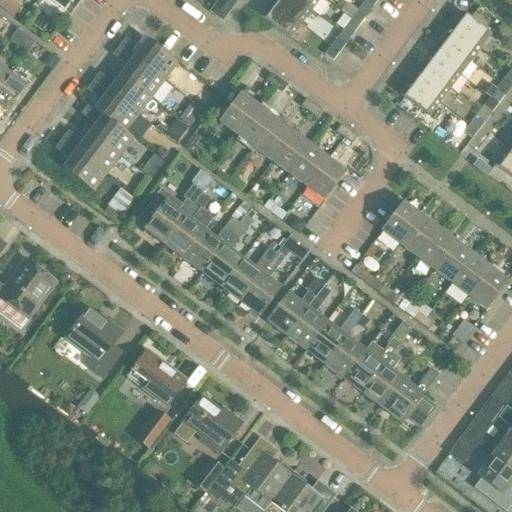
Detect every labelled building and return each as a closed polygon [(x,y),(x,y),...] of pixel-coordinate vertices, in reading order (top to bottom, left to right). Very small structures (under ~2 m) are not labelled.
[(72,0),(76,0),(80,2),(81,0),(47,0),(64,12),(72,0)] [(301,25),(311,11),(295,0),(274,0),(272,4),(301,25)] [(295,0),(311,11),(319,0),(295,0)] [(290,39),(301,25),(272,4),(261,18),(290,39)] [(359,26),(366,18),(357,11),(351,20),(359,26)] [(480,49),(490,35),(462,14),(451,28),(480,49)] [(353,35),(359,26),(351,20),(344,28),(353,35)] [(470,63),(480,49),(451,28),(441,41),(470,63)] [(35,44),(18,30),(9,41),(27,55),(35,44)] [(125,39),(118,48),(164,82),(177,64),(147,41),(140,50),(125,39)] [(339,54),(346,45),(337,39),(331,47),(339,54)] [(460,76),(470,63),(441,41),(431,55),(460,76)] [(333,62),(339,54),(331,47),(324,56),(333,62)] [(118,48),(112,57),(127,68),(120,76),(151,100),(164,82),(118,48)] [(449,90),(460,76),(431,55),(421,69),(449,90)] [(0,92),(12,77),(0,67),(0,92)] [(439,104),(449,90),(421,69),(411,82),(439,104)] [(511,86),(511,73),(510,72),(503,80),(511,86)] [(99,74),(92,83),(138,117),(151,100),(120,76),(114,85),(99,74)] [(274,88),(280,80),(272,75),(267,82),(274,88)] [(12,77),(0,92),(0,112),(8,118),(29,90),(12,77)] [(282,94),(288,86),(280,80),(274,88),(282,94)] [(429,118),(439,104),(411,82),(400,96),(429,118)] [(92,83),(86,91),(100,102),(94,110),(94,111),(95,112),(125,135),(126,134),(138,117),(92,83)] [(498,105),(504,97),(496,90),(489,99),(498,105)] [(237,137),(259,109),(241,95),(219,124),(237,137)] [(492,114),(498,105),(489,99),(483,107),(492,114)] [(309,113),(314,106),(306,100),(301,107),(309,113)] [(191,104),(179,121),(189,128),(190,127),(198,116),(202,111),(191,104)] [(88,105),(80,115),(95,126),(89,134),(119,157),(132,139),(126,134),(125,135),(95,112),(94,111),(94,110),(88,105)] [(317,119),(322,112),(314,106),(309,113),(317,119)] [(255,150),(276,121),(259,109),(237,137),(255,150)] [(478,133),(484,124),(475,118),(469,126),(478,133)] [(272,163),(293,134),(276,121),(255,150),(272,163)] [(344,139),(349,132),(341,126),(336,133),(344,139)] [(471,141),(478,133),(469,126),(463,134),(471,141)] [(67,132),(61,141),(106,175),(119,157),(89,134),(82,143),(67,132)] [(352,145),(357,138),(349,132),(344,139),(352,145)] [(289,176),(311,147),(293,134),(272,163),(289,176)] [(61,141),(54,150),(69,161),(62,170),(93,193),(106,175),(61,141)] [(306,189),(328,160),(311,147),(289,176),(306,189)] [(511,179),(511,157),(505,153),(495,167),(511,179)] [(150,182),(163,165),(163,164),(153,156),(140,174),(150,181),(150,182)] [(324,202),(346,174),(328,160),(306,189),(324,202)] [(161,192),(142,218),(149,223),(143,231),(164,247),(201,197),(201,196),(203,193),(193,186),(183,199),(185,201),(181,207),(170,199),(161,192)] [(122,191),(109,208),(121,217),(134,200),(122,191)] [(201,197),(164,247),(183,261),(205,231),(213,220),(201,211),(208,202),(201,197)] [(403,204),(381,233),(400,247),(421,218),(403,204)] [(240,226),(202,276),(221,290),(244,260),(231,251),(253,223),(245,217),(239,225),(240,226)] [(417,259),(439,231),(421,218),(400,246),(417,259)] [(205,231),(183,261),(202,276),(240,226),(239,225),(232,219),(216,240),(205,231)] [(435,272),(456,244),(439,231),(417,259),(435,272)] [(452,285),(473,257),(456,244),(435,272),(452,285)] [(244,260),(221,290),(240,304),(278,253),(277,253),(276,255),(269,250),(255,268),(244,260)] [(278,253),(240,304),(259,318),(281,289),(270,280),(286,259),(278,253)] [(469,298),(491,269),(473,257),(452,285),(469,298)] [(0,284),(0,299),(1,298),(28,319),(54,284),(25,263),(12,280),(5,288),(0,284)] [(351,272),(350,274),(358,280),(364,273),(356,267),(351,272)] [(490,270),(469,299),(482,309),(486,312),(507,283),(490,270)] [(378,294),(385,300),(391,293),(383,287),(378,294)] [(316,299),(286,339),(305,353),(327,324),(315,315),(331,294),(323,288),(315,299),(316,299)] [(287,295),(266,323),(286,339),(316,299),(315,299),(308,293),(300,304),(287,295)] [(391,293),(385,300),(394,306),(399,299),(391,293)] [(327,324),(305,353),(320,364),(324,367),(362,317),(354,311),(338,333),(327,324)] [(77,326),(67,339),(68,340),(74,345),(95,361),(88,370),(102,380),(121,356),(110,348),(121,334),(105,323),(104,324),(87,312),(83,317),(81,317),(76,323),(77,326)] [(420,325),(425,318),(417,312),(412,319),(420,325)] [(362,317),(324,367),(344,382),(365,353),(364,352),(353,344),(369,323),(362,317)] [(425,318),(419,326),(428,332),(433,325),(426,319),(425,318)] [(365,353),(344,382),(363,396),(392,358),(391,357),(400,345),(411,330),(403,323),(387,345),(388,346),(383,352),(371,343),(364,352),(365,353)] [(456,352),(462,345),(454,339),(448,346),(456,352)] [(392,358),(363,396),(381,410),(403,382),(391,373),(399,363),(399,362),(408,351),(400,345),(391,357),(392,358)] [(131,374),(127,379),(165,408),(185,382),(146,353),(131,374)] [(403,382),(381,410),(401,425),(406,418),(419,429),(434,410),(433,409),(420,399),(422,396),(424,395),(438,376),(433,372),(428,373),(423,380),(415,390),(403,382)] [(511,382),(506,378),(500,385),(511,394),(511,382)] [(489,401),(486,404),(500,415),(497,419),(498,420),(511,430),(507,437),(511,440),(511,412),(506,408),(492,397),(491,397),(489,401)] [(182,424),(173,436),(186,446),(196,433),(203,439),(201,441),(219,455),(241,425),(229,416),(227,418),(201,398),(182,423),(182,424)] [(170,423),(158,413),(142,434),(155,443),(170,423)] [(477,416),(471,424),(486,435),(492,428),(477,416)] [(463,436),(457,443),(472,454),(477,447),(463,436)] [(507,437),(492,456),(511,470),(511,440),(507,437)] [(224,470),(205,495),(217,503),(219,500),(229,487),(244,498),(261,511),(265,511),(271,504),(293,474),(281,465),(279,468),(272,462),(279,453),(260,439),(238,467),(230,461),(224,470)] [(481,480),(473,490),(489,502),(502,511),(506,511),(511,505),(511,470),(492,456),(477,477),(481,480)] [(196,485),(195,487),(205,495),(224,470),(210,460),(200,473),(203,476),(196,485)] [(293,474),(271,504),(282,511),(324,511),(336,496),(317,482),(310,491),(303,486),(305,483),(293,474)]
